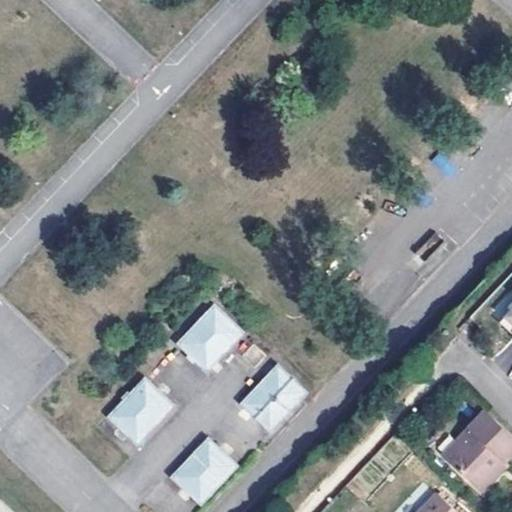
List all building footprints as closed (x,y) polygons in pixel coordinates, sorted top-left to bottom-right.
[(511,70),(474,109),(498,133),(511,119),(511,70)] [(191,355),(198,361),(208,371),(243,335),(216,308),(181,345),(191,355)] [(511,324),(505,318),(499,324),(511,335),(511,324)] [(198,361),(191,355),(188,358),(194,365),(198,361)] [(271,431),(305,393),(279,368),(244,405),(271,431)] [(132,396),(126,402),(111,418),(138,444),(174,406),(147,380),(132,396)] [(126,402),(132,396),(129,393),(122,399),(126,402)] [(511,437),(485,412),(457,442),(462,446),(448,461),(482,493),(502,472),(499,469),(511,456),(511,437)] [(201,503),(237,465),(210,440),(174,478),(201,503)] [(462,446),(457,442),(443,457),(448,461),(462,446)] [(459,511),(439,493),(420,511),(459,511)]
